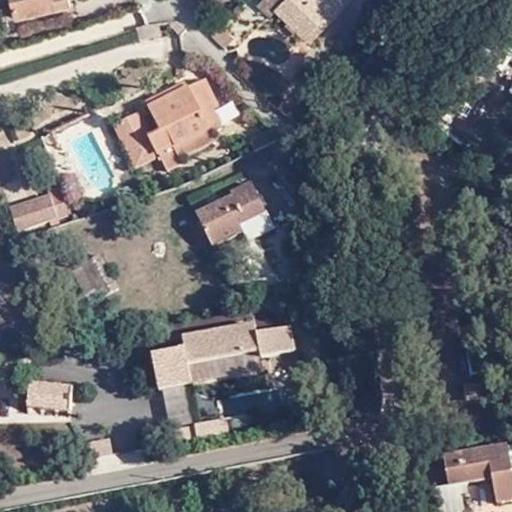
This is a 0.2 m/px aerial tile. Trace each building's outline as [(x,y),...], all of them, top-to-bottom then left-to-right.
[(0,0),(0,11),(2,20),(16,16),(12,0),(0,0)] [(12,0),(16,16),(69,4),(68,0),(12,0)] [(321,0),(321,1),(320,0),(263,0),(256,7),(267,18),(274,11),(302,38),(314,24),(322,31),(351,0),(321,0)] [(215,28),(206,37),(222,52),(231,43),(215,28)] [(206,113),(216,108),(219,107),(208,82),(195,88),(206,113)] [(156,136),(165,156),(171,168),(189,161),(188,157),(219,143),(216,134),(226,129),(216,108),(206,113),(195,88),(155,107),(166,131),(156,136)] [(141,168),(165,156),(156,136),(145,111),(120,123),(141,168)] [(258,150),(282,138),(277,131),(254,141),(258,150)] [(244,228),(270,215),(254,184),(233,194),(236,199),(202,217),(217,249),(247,233),(244,228)] [(24,230),(78,212),(69,187),(54,191),(56,196),(17,209),(24,230)] [(278,230),(270,215),(244,228),(247,233),(252,244),(278,230)] [(103,258),(88,266),(106,299),(121,290),(103,258)] [(311,283),(326,280),(318,261),(305,268),(311,283)] [(106,299),(88,266),(75,274),(95,306),(106,299)] [(262,350),(263,356),(297,349),(292,326),(259,333),(257,322),(185,336),(188,349),(191,364),(262,350)] [(191,364),(188,349),(155,356),(162,389),(194,382),(191,364)] [(73,416),(75,394),(31,389),(29,412),(73,416)] [(501,505),(511,502),(511,449),(449,459),(452,486),(497,479),(501,505)]
